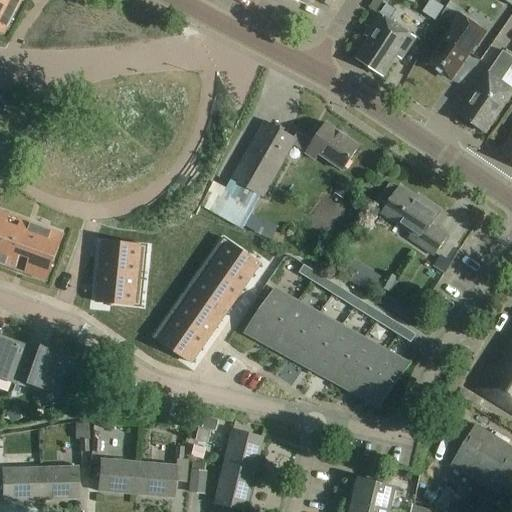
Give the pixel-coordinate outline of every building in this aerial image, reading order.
[(0,0),(0,30),(4,33),(20,0),(0,0)] [(380,0),(373,0),(368,8),(375,12),(383,2),(380,0)] [(431,0),(430,0),(422,13),(434,22),(443,8),(431,0)] [(408,51),(415,40),(380,16),(366,37),(371,40),(357,60),(383,78),(404,48),(408,51)] [(432,69),(447,79),(454,78),(477,46),(452,29),(430,61),(432,69)] [(485,133),(511,93),(511,89),(502,82),(511,65),(511,57),(503,51),(489,73),(492,75),(482,90),(478,88),(459,115),(485,133)] [(266,122),(233,181),(261,197),(263,198),(293,145),(305,153),(304,155),(313,161),(317,155),(343,171),(359,146),(326,124),(313,143),(297,132),(294,137),(266,122)] [(511,137),(500,155),(511,162),(511,137)] [(379,200),(388,207),(382,216),(411,236),(408,240),(434,258),(447,238),(431,227),(440,213),(424,202),(423,204),(400,189),(399,191),(389,185),(379,200)] [(339,186),(334,194),(343,200),(348,191),(339,186)] [(182,189),(173,206),(214,227),(226,203),(197,189),(194,195),(182,189)] [(0,252),(12,218),(0,213),(0,252)] [(12,218),(0,252),(0,263),(16,269),(20,257),(25,259),(37,227),(12,218)] [(215,220),(211,231),(224,235),(228,224),(215,220)] [(37,227),(25,259),(30,260),(25,272),(46,280),(61,236),(37,227)] [(223,239),(206,264),(243,289),(260,265),(223,239)] [(102,243),(99,274),(144,278),(146,247),(102,243)] [(369,294),(381,277),(353,259),(342,276),(369,294)] [(206,264),(189,289),(225,314),(243,289),(206,264)] [(312,282),(317,274),(304,266),(299,274),(312,282)] [(397,279),(388,273),(380,287),(389,292),(397,279)] [(99,274),(96,305),(141,309),(144,278),(99,274)] [(316,284),(333,294),(337,287),(321,277),(316,284)] [(333,295),(355,309),(360,301),(338,287),(333,295)] [(189,289),(171,314),(208,339),(225,314),(189,289)] [(296,307),(295,306),(274,292),(246,332),(247,333),(248,331),(269,345),(270,343),(296,307)] [(355,309),(377,322),(382,315),(360,301),(355,309)] [(317,318),(297,304),(296,304),(295,306),(296,307),(270,343),(291,357),(319,317),(319,316),(317,318)] [(171,314),(154,339),(191,364),(208,339),(171,314)] [(377,322),(398,335),(403,328),(382,315),(377,322)] [(339,331),(319,317),(291,357),(291,358),(293,356),(313,370),(341,329),(339,331)] [(403,328),(398,335),(411,343),(416,335),(403,328)] [(361,343),(341,329),(313,370),(315,368),(335,382),(363,341),(361,343)] [(492,365),(477,389),(511,411),(511,333),(500,352),(507,357),(499,370),(492,365)] [(12,384),(13,384),(26,351),(26,349),(0,339),(0,378),(13,383),(12,384)] [(383,355),(363,341),(335,382),(337,380),(357,394),(385,353),(383,355)] [(26,351),(13,384),(26,389),(28,384),(54,393),(66,360),(39,350),(37,355),(26,351)] [(385,353),(357,394),(358,394),(359,392),(380,407),(408,366),(407,365),(406,367),(385,353)] [(214,431),(217,422),(204,418),(201,428),(214,431)] [(88,424),(74,424),(74,440),(88,440),(88,424)] [(185,427),(176,426),(175,439),(184,440),(185,427)] [(483,487),(502,498),(511,482),(511,448),(476,426),(451,467),(483,487)] [(230,432),(221,468),(252,475),(261,439),(230,432)] [(80,452),(88,452),(88,440),(79,440),(80,452)] [(99,453),(100,441),(92,440),(91,452),(99,453)] [(204,449),(192,446),(189,457),(202,460),(204,449)] [(169,461),(170,449),(156,447),(155,459),(169,461)] [(182,460),(183,449),(175,448),(174,459),(182,460)] [(98,492),(135,495),(137,464),(100,461),(98,492)] [(137,464),(135,495),(171,498),(174,466),(137,464)] [(39,469),(40,500),(77,499),(76,468),(39,469)] [(252,475),(221,468),(213,504),(244,511),(252,475)] [(3,501),(40,500),(39,469),(2,470),(3,501)] [(202,492),(203,472),(189,471),(187,491),(202,492)] [(359,479),(354,504),(388,511),(390,511),(396,488),(359,479)]
